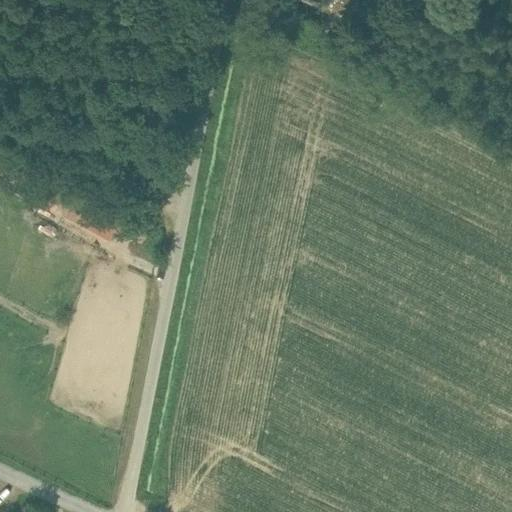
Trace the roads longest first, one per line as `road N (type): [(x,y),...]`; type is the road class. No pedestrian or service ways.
road 1 (unclassified): [(223,0),(125,511)]
road 2 (track): [(183,206),(0,115)]
road 3 (unknown): [(131,483),(0,429)]
